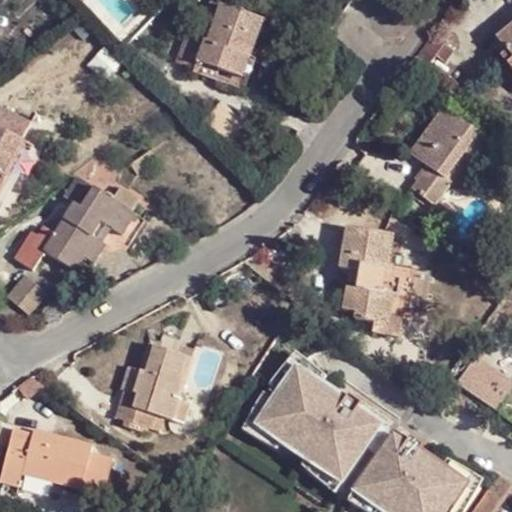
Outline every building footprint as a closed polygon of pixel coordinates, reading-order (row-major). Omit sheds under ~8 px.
[(254,53),(266,20),(225,2),(211,39),(190,32),(180,60),(200,66),(201,62),(238,74),(248,51),(254,53)] [(436,27),(417,54),(432,64),(440,54),(450,63),(461,47),(436,27)] [(511,27),(500,38),(511,52),(511,63),(510,65),(511,67),(511,27)] [(221,101),(206,119),(232,141),(247,124),(221,101)] [(451,184),(474,152),(486,137),(448,109),(413,155),(439,175),(433,182),(420,174),(409,189),(436,207),(451,184)] [(0,204),(32,148),(18,139),(26,124),(9,113),(0,127),(0,204)] [(486,162),(474,152),(451,184),(465,192),(486,162)] [(83,211),(98,192),(80,179),(64,199),(73,205),(83,211)] [(136,221),(98,192),(83,211),(73,205),(52,235),(45,229),(39,238),(34,233),(16,257),(38,273),(51,256),(75,273),(86,260),(96,267),(110,247),(103,243),(113,230),(123,237),(136,221)] [(399,232),(349,224),(341,263),(353,266),(348,305),(359,306),(358,317),(392,320),(401,276),(391,274),(399,232)] [(29,324),(44,300),(23,283),(6,307),(29,324)] [(162,348),(176,352),(181,337),(166,331),(162,348)] [(193,358),(176,352),(162,348),(155,345),(145,373),(131,368),(123,390),(135,393),(128,418),(155,428),(159,417),(181,425),(188,404),(178,401),(164,397),(165,385),(181,388),(193,358)] [(488,365),(469,393),(480,402),(498,414),(511,392),(511,381),(500,374),(488,365)] [(343,404),(297,369),(255,424),(338,486),(379,431),(356,414),(360,408),(348,398),(343,404)] [(178,401),(181,388),(165,385),(164,397),(178,401)] [(135,393),(123,390),(116,416),(128,418),(135,393)] [(29,446),(32,437),(12,430),(11,442),(29,446)] [(33,430),(32,437),(29,446),(24,467),(80,484),(89,459),(92,447),(33,430)] [(391,440),(349,494),(372,511),(446,511),(461,493),(416,459),(420,453),(408,444),(403,449),(391,440)] [(24,467),(29,446),(11,442),(0,480),(19,484),(24,467)] [(104,464),(89,459),(80,484),(77,495),(94,502),(104,464)] [(493,511),(511,488),(511,486),(498,477),(473,511),(493,511)]
